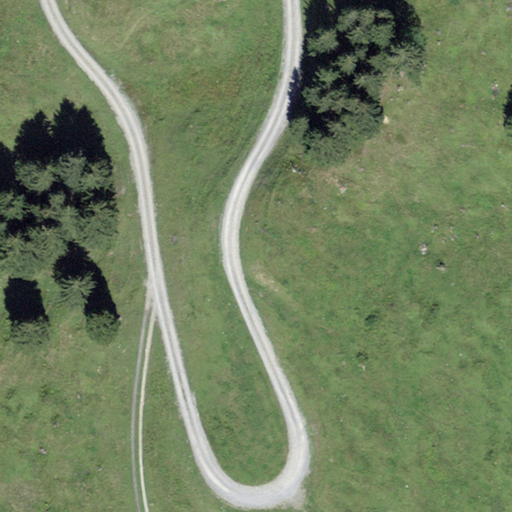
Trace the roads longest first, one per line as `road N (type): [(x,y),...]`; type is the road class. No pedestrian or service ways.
road 1 (track): [(285,0),(283,80),(233,197),(225,244),(295,442),(292,475),(269,496),(243,496),(213,481),(191,438),(154,294),(130,150),(106,96),(44,0)]
road 2 (track): [(142,511),(132,397),(145,302),(154,294)]
